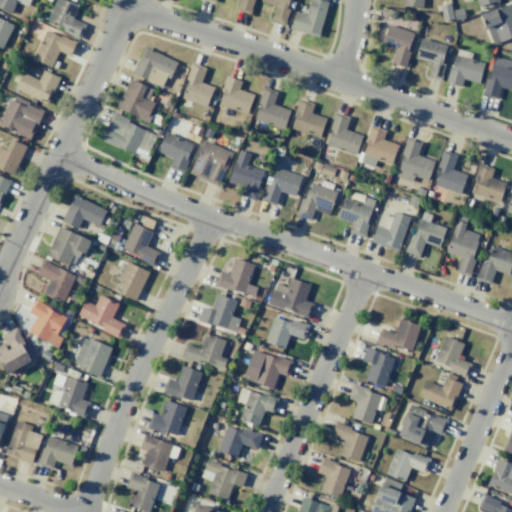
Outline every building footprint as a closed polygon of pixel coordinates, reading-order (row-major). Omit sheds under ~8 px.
[(0,0),(28,0),(26,6),(15,1),(10,13),(0,8),(0,0)] [(56,0),(65,0),(77,6),(71,18),(84,25),(78,39),(62,31),(63,28),(46,20),(56,0)] [(254,0),(249,15),(234,10),(237,0),(254,0)] [(260,0),(288,0),(286,8),(290,9),(284,26),(269,21),(274,6),(260,1),(260,0)] [(322,0),(329,1),(318,38),(288,29),(293,10),(306,14),(310,0),(322,0)] [(480,14),(511,2),(511,4),(511,36),(492,44),(480,14)] [(450,3),(453,19),(443,21),(439,5),(450,3)] [(462,8),(464,18),(454,20),(452,10),(462,8)] [(0,18),(13,25),(1,49),(0,48),(0,18)] [(388,25),(412,33),(406,51),(410,52),(404,67),(390,62),(394,49),(381,44),(388,25)] [(60,35),(76,43),(70,56),(58,50),(50,66),(32,57),(45,30),(59,37),(60,35)] [(420,38),(446,45),(441,61),(445,62),(440,81),(425,77),(429,62),(415,58),(420,38)] [(177,62),(169,78),(165,76),(160,87),(131,73),(144,46),(177,62)] [(455,55),(483,63),(478,83),(462,79),(460,87),(444,82),(449,63),(452,64),(455,55)] [(494,56),(511,61),(511,90),(499,87),(496,99),(480,95),(485,78),(488,78),(494,56)] [(191,63),(205,68),(200,82),(213,87),(205,108),(181,98),(188,80),(185,79),(191,63)] [(43,70),(59,78),(46,104),(13,88),(21,72),(38,79),(43,70)] [(225,75),(241,81),(238,89),(253,95),(246,115),(218,104),(222,93),(219,92),(225,75)] [(130,79),(152,89),(147,99),(154,103),(149,111),(153,113),(148,123),(116,108),(130,79)] [(262,86),(277,91),(273,104),(290,110),(283,130),(253,119),(258,105),(256,104),(262,86)] [(27,104),(42,112),(29,139),(0,125),(0,117),(9,99),(12,100),(15,96),(28,102),(27,104)] [(314,103),(311,113),(325,118),(318,138),(291,128),(295,116),(292,115),(298,98),(314,103)] [(113,111),(129,119),(127,122),(144,130),(132,155),(99,139),(113,111)] [(334,112),(349,118),(345,130),(362,136),(355,155),(322,144),(334,112)] [(370,125),(385,130),(382,139),(398,145),(391,165),(376,160),(373,167),(357,162),(370,125)] [(165,132),(192,144),(187,156),(190,157),(182,173),(168,167),(172,157),(157,151),(165,132)] [(416,155),(433,161),(426,181),(413,176),(411,182),(395,176),(402,156),(399,154),(405,137),(420,142),(416,155)] [(10,139),(26,146),(12,175),(0,169),(0,146),(5,149),(10,139)] [(204,140),(232,153),(217,186),(188,173),(204,140)] [(239,150),(250,154),(246,165),(262,171),(256,188),(259,189),(255,201),(238,194),(241,185),(228,180),(239,150)] [(451,169),(466,174),(459,194),(434,185),(439,169),(435,168),(442,150),(456,155),(451,169)] [(335,168),(332,177),(319,173),(319,170),(311,168),(313,161),(335,168)] [(477,163),(493,168),(490,177),(505,183),(498,202),(470,192),(474,182),(471,181),(477,163)] [(275,168),(301,177),(294,196),(279,191),(274,205),(259,200),(268,176),(272,178),(275,168)] [(347,173),(344,180),(336,177),(339,170),(347,173)] [(0,176),(10,181),(0,201),(0,176)] [(311,182),(336,191),(329,210),(314,205),(309,220),(295,215),(301,196),(306,198),(311,182)] [(417,186),(426,189),(423,197),(415,194),(417,186)] [(73,194),(106,210),(98,227),(82,219),(77,229),(60,221),(73,194)] [(406,204),(416,207),(419,198),(410,195),(406,204)] [(365,197),(374,200),(367,220),(370,221),(364,237),(348,231),(351,222),(335,216),(342,197),(362,204),(365,197)] [(454,218),(465,222),(468,214),(457,210),(454,218)] [(393,211),(410,217),(397,252),(370,242),(380,214),(391,217),(393,211)] [(422,212),(431,215),(428,222),(445,227),(438,247),(423,242),(418,256),(404,251),(410,233),(414,234),(422,212)] [(108,217),(117,221),(113,228),(104,224),(108,217)] [(456,220),(445,252),(460,257),(454,272),(470,277),(477,255),(473,254),(479,235),(463,229),(465,223),(456,220)] [(133,224),(152,232),(145,246),(159,252),(153,267),(136,259),(137,256),(121,249),(133,224)] [(59,225),(91,240),(84,253),(80,251),(77,257),(72,255),(67,266),(44,255),(59,225)] [(491,246),(511,253),(511,263),(508,275),(494,270),(490,284),(475,278),(481,260),(486,261),(491,246)] [(234,258),(252,264),(245,284),(256,288),(252,297),(231,289),(231,291),(214,285),(220,270),(228,273),(234,258)] [(42,259),(75,275),(62,303),(43,294),(49,280),(35,273),(42,259)] [(126,261),(148,272),(134,300),(118,292),(123,282),(117,279),(126,261)] [(290,277),(310,284),(304,301),(312,304),(307,318),(291,312),(291,310),(282,307),(282,309),(267,303),(275,282),(286,287),(290,277)] [(216,293),(235,300),(230,316),(239,319),(235,332),(196,319),(200,307),(210,310),(216,293)] [(99,294),(118,303),(111,318),(125,324),(118,338),(101,330),(103,327),(77,315),(84,300),(93,305),(99,294)] [(35,298),(51,307),(50,309),(65,318),(55,335),(61,338),(56,347),(27,331),(35,317),(27,312),(35,298)] [(291,319),(308,325),(303,340),(288,335),(283,348),(264,341),(272,317),(289,322),(291,319)] [(399,318),(420,325),(410,354),(376,342),(381,328),(394,333),(399,318)] [(15,327),(24,343),(20,344),(29,361),(6,374),(0,362),(0,345),(6,342),(2,334),(15,327)] [(205,334),(225,341),(220,356),(226,358),(223,368),(198,360),(197,363),(181,357),(186,343),(200,348),(205,334)] [(444,335),(463,343),(457,358),(470,364),(465,377),(448,370),(450,367),(433,360),(444,335)] [(88,338),(111,347),(98,377),(82,370),(83,367),(72,362),(83,338),(87,340),(88,338)] [(365,348),(394,357),(384,387),(363,380),(369,363),(361,360),(365,348)] [(44,349),(52,354),(47,361),(40,356),(44,349)] [(275,354),(292,360),(286,376),(277,373),(271,388),(242,378),(253,349),(274,357),(275,354)] [(54,362),(63,366),(60,373),(51,369),(54,362)] [(181,366),(201,373),(190,402),(162,392),(167,377),(176,380),(181,366)] [(66,376),(86,383),(80,399),(89,402),(84,418),(66,412),(67,409),(48,402),(52,388),(60,391),(66,376)] [(444,376),(461,383),(451,409),(417,396),(424,380),(440,386),(444,376)] [(352,382),(372,389),(371,392),(381,395),(371,424),(350,417),(355,401),(346,398),(352,382)] [(260,392),(277,398),(272,413),(263,410),(257,425),(238,418),(244,403),(235,401),(240,387),(259,394),(260,392)] [(165,400),(185,408),(175,437),(147,426),(152,412),(160,415),(165,400)] [(409,403),(448,420),(441,436),(432,432),(425,447),(398,435),(402,425),(400,424),(409,403)] [(0,412),(8,415),(0,438),(0,412)] [(333,420),(351,427),(350,431),(367,437),(358,463),(337,455),(342,441),(328,436),(333,420)] [(15,421),(42,431),(30,464),(3,454),(15,421)] [(511,422),(511,454),(501,450),(511,422)] [(243,428),(260,434),(255,449),(241,444),(236,457),(216,450),(225,425),(242,431),(243,428)] [(162,471),(172,444),(144,434),(139,448),(146,450),(141,464),(162,471)] [(46,435),(77,446),(70,466),(54,460),(51,469),(37,464),(46,435)] [(413,451),(431,459),(424,474),(409,467),(403,480),(385,472),(396,448),(411,455),(413,451)] [(321,457),(337,463),(336,466),(348,470),(338,497),(318,489),(323,474),(316,472),(321,457)] [(228,468),(245,474),(241,487),(231,483),(225,500),(205,493),(212,473),(202,470),(207,458),(220,463),(218,466),(228,469),(228,468)] [(497,458),(511,464),(511,495),(485,484),(497,458)] [(130,471),(148,478),(147,481),(157,485),(148,511),(128,505),(134,490),(124,487),(130,471)] [(384,477),(401,484),(397,492),(414,499),(408,511),(371,511),(369,511),(384,477)] [(495,494),(508,500),(505,507),(511,510),(511,511),(488,511),(477,508),(484,494),(493,498),(495,494)] [(296,511),(301,497),(328,507),(330,503),(337,506),(334,511),(296,511)] [(191,511),(196,503),(220,511),(191,511)]
